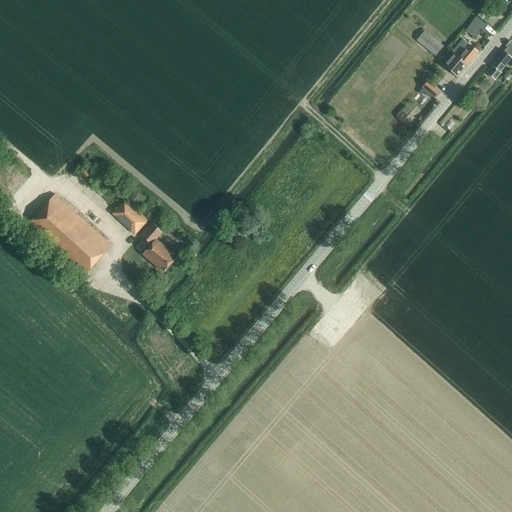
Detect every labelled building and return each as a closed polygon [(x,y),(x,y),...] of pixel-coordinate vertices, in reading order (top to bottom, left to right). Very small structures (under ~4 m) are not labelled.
[(475,38),(486,25),(476,17),(465,30),(475,38)] [(435,55),(443,46),(424,30),(416,40),(435,55)] [(467,63),(477,52),(462,39),(453,50),(467,63)] [(503,51),(502,50),(491,64),(492,65),(486,71),(495,79),(501,72),(499,71),(511,57),(511,58),(511,42),(510,40),(506,45),(507,47),(503,51)] [(467,63),(454,52),(444,64),(457,76),(467,63)] [(434,97),(439,91),(427,81),(422,87),(434,97)] [(86,170),(93,174),(97,167),(90,163),(86,170)] [(86,273),(111,245),(55,194),(30,223),(86,273)] [(140,214),(124,200),(112,213),(135,234),(151,217),(144,210),(140,214)] [(163,271),(176,256),(156,239),(163,231),(152,222),(142,235),(151,243),(142,253),(163,271)]
